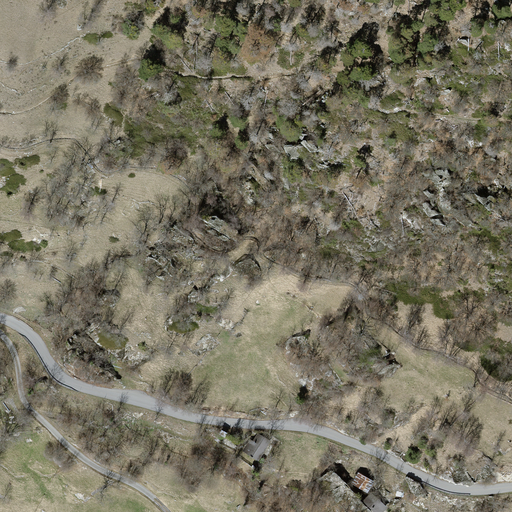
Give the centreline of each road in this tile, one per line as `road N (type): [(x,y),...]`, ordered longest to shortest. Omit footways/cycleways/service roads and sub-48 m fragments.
road 1 (unclassified): [(0,319),(25,331),(53,372),(80,387),(210,420),(313,428),(451,488),(511,487)]
road 2 (unclassified): [(0,333),(16,355),(33,413),(81,461),(150,494),(167,511)]
